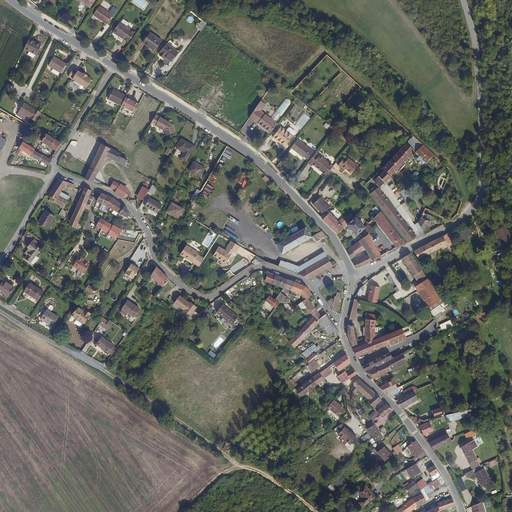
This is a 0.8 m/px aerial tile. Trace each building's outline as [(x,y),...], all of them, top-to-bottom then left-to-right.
[(107,23),(117,8),(113,6),(109,12),(99,6),(94,14),(107,23)] [(201,29),(206,23),(202,19),(197,26),(201,29)] [(130,29),(130,28),(120,22),(114,31),(118,33),(117,34),(123,38),(124,38),(128,41),(134,31),(130,29)] [(155,47),(161,39),(150,31),(144,39),(155,47)] [(34,55),(40,45),(27,38),(22,49),(34,55)] [(178,51),(166,42),(159,53),(164,57),(165,55),(171,60),(178,51)] [(66,63),(53,56),(48,65),(60,73),(66,63)] [(91,80),(86,77),(86,75),(82,73),(81,74),(77,71),(76,72),(71,69),(67,76),(86,88),(91,80)] [(114,101),(120,92),(113,88),(109,98),(114,101)] [(39,97),(31,92),(29,96),(37,101),(39,97)] [(121,105),(126,95),(120,92),(114,101),(121,105)] [(256,120),(263,111),(262,110),(268,101),(263,97),(249,117),(256,121),(256,120)] [(38,112),(33,109),(33,110),(21,103),(17,111),(17,112),(14,115),(22,120),(25,116),(28,118),(33,121),(38,112)] [(259,122),(265,113),(263,111),(256,120),(259,122)] [(279,122),(265,113),(259,122),(272,131),(279,122)] [(172,124),(155,114),(150,122),(164,130),(166,135),(174,132),(172,124)] [(299,128),(309,119),(304,115),(296,126),(299,128)] [(301,129),(310,120),(309,119),(299,128),(301,129)] [(283,143),(292,134),(286,130),(281,126),(273,137),(277,140),(278,139),(283,143)] [(59,145),(49,139),(50,137),(46,135),(45,137),(39,133),(35,140),(38,142),(37,143),(54,153),(59,145)] [(286,145),(293,136),(293,135),(292,134),(283,143),(286,145)] [(190,155),(195,146),(181,138),(176,148),(184,151),(181,157),(186,160),(189,155),(190,155)] [(315,152),(310,148),(309,149),(297,139),(291,147),(303,157),(304,156),(309,160),(315,152)] [(392,176),(418,149),(410,141),(384,168),(386,170),(392,176)] [(437,154),(427,144),(426,143),(424,146),(422,145),(420,147),(422,148),(420,151),(431,161),(437,154)] [(31,152),(31,151),(20,144),(13,155),(17,158),(20,152),(37,162),(40,157),(31,152)] [(98,170),(105,157),(109,149),(101,145),(90,166),(98,170)] [(119,156),(119,155),(109,149),(105,157),(126,168),(129,163),(126,162),(127,160),(119,156)] [(327,175),(334,166),(316,152),(315,152),(309,160),(308,163),(312,165),(313,165),(327,175)] [(47,168),(51,161),(47,159),(46,161),(40,157),(37,162),(47,168)] [(357,165),(348,157),(346,160),(343,158),(338,165),(344,170),(345,168),(351,173),(357,165)] [(200,176),(205,167),(194,161),(189,170),(200,176)] [(92,183),(98,170),(90,166),(83,179),(92,183)] [(383,185),(392,176),(386,170),(377,179),(383,185)] [(404,190),(397,176),(393,179),(400,192),(404,190)] [(61,191),(64,185),(70,187),(72,184),(57,179),(48,195),(51,197),(54,199),(53,201),(63,207),(68,199),(59,194),(61,191)] [(114,191),(117,184),(108,181),(106,187),(114,191)] [(124,194),(126,189),(117,184),(114,191),(113,193),(122,198),(124,194)] [(418,236),(393,204),(379,187),(372,194),(389,215),(409,241),(418,236)] [(83,209),(87,198),(90,191),(83,188),(67,224),(75,227),(79,217),(83,209)] [(408,198),(404,190),(400,192),(404,200),(408,198)] [(70,196),(61,191),(59,194),(68,199),(70,196)] [(124,207),(110,198),(99,194),(95,201),(97,202),(105,205),(121,215),(127,217),(128,212),(124,207)] [(325,213),(332,207),(321,197),(314,203),(325,213)] [(161,205),(148,198),(143,206),(156,213),(161,205)] [(177,218),(182,209),(171,203),(166,212),(177,218)] [(63,218),(67,212),(62,209),(58,214),(63,218)] [(45,228),(53,215),(44,210),(36,222),(45,228)] [(431,220),(433,216),(425,210),(423,215),(431,220)] [(345,229),(347,222),(350,220),(346,216),(339,222),(331,213),(324,220),(338,235),(345,229)] [(405,243),(382,213),(375,219),(397,248),(405,243)] [(424,231),(431,220),(423,215),(416,226),(424,231)] [(102,228),(105,221),(98,217),(94,224),(100,227),(102,228)] [(367,228),(358,217),(349,224),(357,235),(367,228)] [(118,235),(120,231),(121,229),(105,221),(102,228),(104,229),(102,233),(115,239),(118,235)] [(511,242),(505,226),(495,230),(502,246),(511,242)] [(306,242),(305,240),(311,237),(306,227),(276,244),(282,253),(300,243),(301,245),(306,242)] [(315,239),(322,234),(323,236),(326,234),(322,230),(313,236),(315,239)] [(420,259),(443,247),(444,249),(457,242),(452,232),(416,250),(417,251),(416,251),(415,251),(420,259)] [(382,256),(367,234),(359,241),(364,248),(369,255),(373,261),(382,256)] [(236,256),(237,254),(236,251),(240,246),(231,240),(225,250),(218,246),(213,255),(226,262),(231,255),(232,255),(233,256),(236,256)] [(364,248),(359,241),(351,247),(351,248),(352,248),(355,254),(364,248)] [(37,256),(34,254),(37,249),(29,243),(24,248),(28,251),(22,259),(27,262),(28,261),(31,263),(37,256)] [(203,258),(197,254),(198,252),(186,244),(180,251),(186,255),(186,257),(198,266),(203,258)] [(355,254),(352,248),(351,248),(346,251),(351,259),(356,256),(355,254)] [(304,269),(328,256),(325,251),(324,252),(297,266),(304,269)] [(426,276),(411,253),(402,258),(418,282),(426,276)] [(373,261),(369,255),(353,263),(356,269),(373,261)] [(82,274),(88,266),(84,262),(80,260),(81,258),(78,256),(71,266),(82,274)] [(278,266),(281,260),(275,256),(266,261),(278,266)] [(310,279),(338,264),(334,261),(331,263),(328,256),(304,269),(295,273),(310,279)] [(304,269),(297,266),(281,260),(278,266),(295,273),(304,269)] [(127,276),(134,266),(130,264),(124,274),(127,276)] [(132,279),(138,269),(134,266),(127,276),(132,279)] [(169,281),(158,269),(156,267),(150,277),(162,288),(169,281)] [(283,288),(287,279),(268,272),(264,281),(281,288),(279,291),(280,292),(283,288)] [(386,288),(396,282),(391,275),(388,278),(387,277),(383,279),(384,280),(382,282),(386,288)] [(312,295),(306,288),(305,286),(287,279),(283,288),(300,295),(303,302),(307,298),(312,295)] [(420,292),(432,284),(428,279),(416,287),(420,292)] [(0,292),(8,297),(14,287),(3,280),(0,284),(0,292)] [(37,299),(43,289),(29,281),(23,290),(37,299)] [(442,300),(432,284),(420,292),(430,307),(442,300)] [(377,303),(380,287),(371,285),(368,301),(377,303)] [(273,306),(277,301),(276,300),(278,296),(277,295),(274,299),(269,295),(265,301),(273,306)] [(173,305),(180,298),(177,296),(172,304),(173,305)] [(336,313),(341,297),(338,296),(335,298),(334,300),(332,308),(332,309),(334,312),(336,313)] [(188,317),(195,307),(188,302),(187,303),(180,298),(173,305),(182,311),(181,312),(188,317)] [(315,309),(307,298),(303,302),(297,306),(300,310),(305,311),(304,312),(308,315),(310,314),(315,309)] [(352,322),(358,300),(354,299),(349,321),(352,322)] [(138,310),(126,301),(120,311),(120,312),(125,316),(126,313),(133,317),(138,310)] [(272,313),(277,305),(279,302),(277,301),(273,306),(265,301),(262,306),(272,313)] [(219,316),(225,308),(222,305),(216,314),(219,316)] [(80,323),(87,312),(81,308),(80,309),(73,306),(68,315),(80,323)] [(237,317),(225,308),(219,316),(230,325),(237,317)] [(50,325),(56,315),(45,309),(38,318),(50,325)] [(321,317),(318,313),(315,309),(310,314),(313,318),(314,319),(317,317),(319,319),(321,317)] [(336,328),(325,313),(321,317),(319,319),(317,317),(314,319),(313,318),(308,323),(313,329),(318,324),(316,321),(318,320),(319,322),(329,334),(336,328)] [(376,341),(377,321),(367,321),(366,339),(366,345),(376,341)] [(301,342),(313,329),(308,323),(295,336),(301,342)] [(354,334),(354,331),(354,328),(348,325),(347,334),(353,350),(359,348),(358,344),(357,343),(354,334)] [(414,336),(410,326),(409,327),(402,330),(406,340),(418,335),(417,334),(414,336)] [(292,338),(285,330),(281,333),(288,342),(292,338)] [(390,346),(406,340),(402,330),(376,341),(366,345),(359,348),(353,350),(357,358),(360,358),(375,352),(390,346)] [(118,346),(123,340),(120,338),(115,344),(118,346)] [(111,357),(118,346),(115,344),(113,347),(101,339),(96,346),(111,357)] [(366,345),(366,339),(357,343),(358,344),(359,348),(366,345)] [(376,355),(391,349),(390,346),(375,352),(376,355)] [(339,372),(350,363),(346,354),(333,364),(339,372)] [(385,364),(385,363),(393,360),(390,355),(363,367),(365,371),(367,374),(385,364)] [(375,379),(406,363),(403,355),(393,360),(385,363),(385,364),(367,374),(372,379),(375,379)] [(342,384),(356,375),(354,369),(350,371),(348,369),(339,376),(338,377),(342,384)] [(325,379),(320,374),(313,379),(317,385),(325,379)] [(303,395),(317,385),(313,379),(299,389),(303,395)] [(376,395),(359,380),(354,384),(354,386),(359,390),(369,400),(376,395)] [(398,388),(394,381),(379,388),(385,394),(398,388)] [(402,409),(422,397),(418,390),(413,392),(397,401),(402,409)] [(373,408),(381,400),(376,395),(369,400),(368,401),(373,408)] [(343,411),(334,400),(327,406),(335,417),(343,411)] [(373,408),(368,401),(361,406),(359,407),(356,409),(362,417),(373,408)] [(381,419),(392,411),(386,405),(376,412),(381,419)] [(449,422),(474,416),(474,414),(486,411),(486,406),(453,414),(446,414),(449,422)] [(446,414),(444,408),(433,412),(435,418),(446,414)] [(362,417),(356,409),(355,410),(352,414),(357,420),(362,417)] [(357,420),(352,414),(348,419),(353,424),(357,420)] [(433,430),(429,422),(419,426),(423,434),(433,430)] [(339,434),(344,428),(341,425),(335,429),(339,434)] [(382,440),(373,427),(367,432),(376,444),(382,440)] [(350,433),(344,428),(339,434),(337,436),(342,440),(351,435),(350,433)] [(349,446),(355,438),(350,433),(351,435),(342,440),(349,446)] [(450,443),(447,436),(443,438),(438,440),(437,438),(435,438),(428,441),(427,442),(433,451),(450,443)] [(424,453),(416,442),(408,448),(416,459),(424,453)] [(393,456),(386,445),(378,451),(385,461),(393,456)] [(478,460),(472,449),(470,445),(462,449),(470,465),(478,460)] [(481,466),(478,460),(470,465),(473,470),(480,467),(481,466)] [(423,471),(418,463),(409,469),(414,477),(423,471)] [(442,478),(434,466),(428,471),(435,483),(437,481),(442,478)] [(489,484),(480,467),(473,470),(464,475),(466,479),(474,475),(481,488),(489,484)] [(427,488),(422,481),(416,485),(418,489),(421,492),(423,491),(427,488)] [(428,497),(442,487),(437,481),(435,483),(427,488),(423,491),(428,497)] [(418,489),(416,485),(413,482),(407,486),(413,493),(418,489)] [(413,493),(407,486),(404,488),(409,495),(413,493)] [(373,499),(362,488),(356,494),(361,500),(357,505),(362,510),(373,499)] [(410,511),(417,508),(426,503),(423,496),(418,498),(413,501),(403,508),(405,511),(410,511)] [(448,511),(448,510),(453,508),(455,507),(452,500),(439,505),(437,504),(436,506),(438,507),(429,511),(448,511)] [(484,511),(483,503),(473,507),(474,511),(484,511)]
